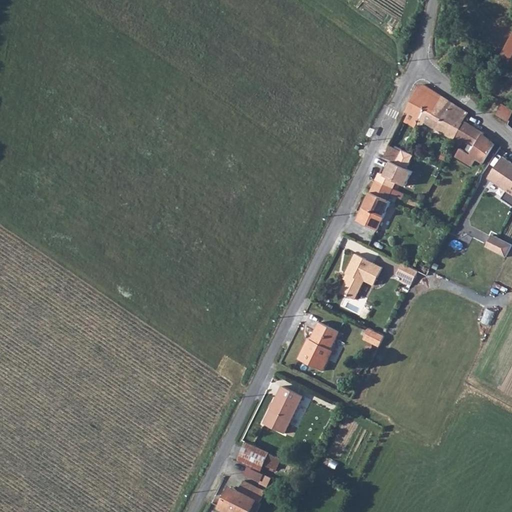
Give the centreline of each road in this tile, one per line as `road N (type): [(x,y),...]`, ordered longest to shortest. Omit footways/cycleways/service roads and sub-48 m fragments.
road 1 (unclassified): [(416,67),(192,511)]
road 2 (unclassified): [(416,67),(511,140)]
